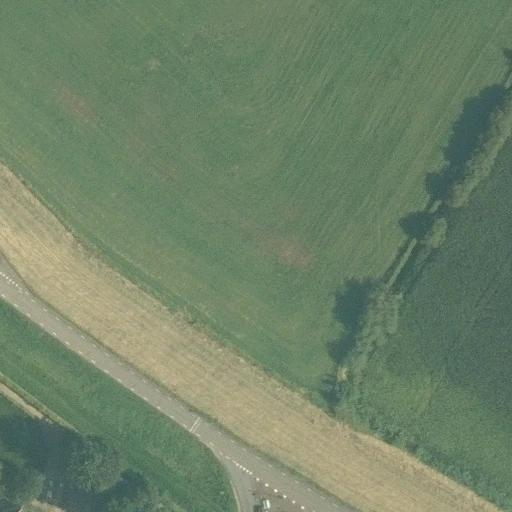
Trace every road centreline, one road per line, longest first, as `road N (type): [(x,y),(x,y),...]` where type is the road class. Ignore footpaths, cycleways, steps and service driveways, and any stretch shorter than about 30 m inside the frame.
road 1 (tertiary): [(222,446),(0,284)]
road 2 (tertiary): [(222,446),(331,511)]
